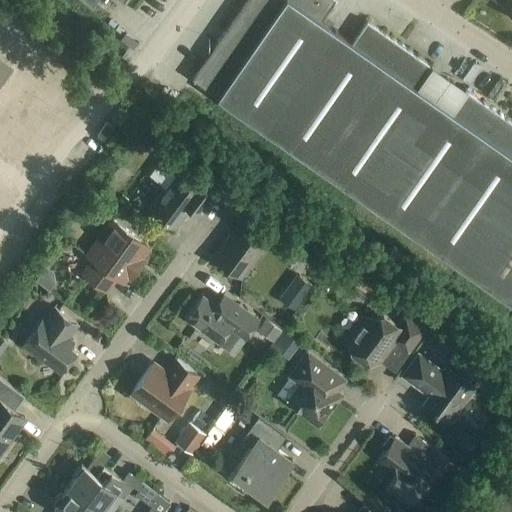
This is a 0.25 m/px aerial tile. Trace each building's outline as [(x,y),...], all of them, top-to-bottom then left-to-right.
[(266,130),(336,31),(320,20),(333,0),(247,0),(193,77),(266,130)] [(453,0),(474,10),(479,0),(453,0)] [(400,44),(367,21),(352,42),(336,31),(266,130),(315,164),(400,44)] [(400,44),(315,164),(364,198),(434,99),(418,88),(433,67),(400,44)] [(0,82),(10,69),(0,61),(0,82)] [(27,74),(21,82),(37,93),(43,85),(27,74)] [(416,235),(498,113),(465,89),(450,111),(434,99),(364,198),(416,235)] [(511,122),(498,113),(416,235),(462,268),(511,197),(511,122)] [(226,183),(201,165),(189,181),(176,172),(149,208),(174,227),(189,207),(201,217),(226,183)] [(127,188),(135,174),(121,166),(113,180),(127,188)] [(235,212),(249,192),(239,185),(225,205),(235,212)] [(511,197),(462,268),(511,302),(511,197)] [(123,281),(127,274),(132,273),(135,269),(135,264),(148,246),(112,219),(87,254),(94,259),(84,273),(106,289),(116,276),(123,281)] [(241,276),(268,238),(242,219),(214,257),(241,276)] [(328,265),(326,255),(310,257),(312,268),(328,265)] [(259,319),(224,293),(215,304),(203,295),(186,318),(218,342),(228,326),(244,338),(259,319)] [(78,323),(54,306),(45,319),(42,317),(23,344),(60,371),(75,350),(69,346),(73,340),(68,336),(78,323)] [(97,306),(88,318),(96,324),(105,312),(97,306)] [(398,325),(383,314),(364,316),(348,337),(352,353),(364,362),(380,361),(387,352),(386,351),(394,340),(408,350),(424,329),(405,315),(398,325)] [(274,340),(281,329),(266,319),(259,330),(274,340)] [(288,358),(300,342),(283,330),(271,346),(288,358)] [(326,330),(320,347),(342,355),(348,339),(326,330)] [(345,380),(330,369),(307,352),(295,368),(307,376),(288,402),(318,425),(341,394),(337,391),(345,380)] [(443,371),(418,353),(403,374),(430,394),(424,402),(434,409),(433,410),(448,421),(473,387),(446,367),(443,371)] [(187,387),(196,374),(176,359),(164,375),(151,365),(131,392),(167,418),(189,389),(187,387)] [(496,376),(489,387),(501,395),(508,385),(496,376)] [(0,452),(25,418),(14,409),(24,396),(0,378),(0,452)] [(279,407),(270,412),(277,426),(287,420),(279,407)] [(199,408),(189,422),(201,430),(210,416),(199,408)] [(193,452),(206,433),(201,430),(189,422),(188,421),(175,441),(193,452)] [(267,494),(292,460),(259,435),(234,469),(267,494)] [(414,450),(395,436),(378,459),(394,471),(383,485),(408,503),(425,481),(414,473),(425,458),(440,470),(448,458),(423,439),(414,450)] [(69,484),(101,508),(115,490),(124,497),(132,487),(103,465),(96,474),(81,463),(74,473),(76,475),(69,484)] [(62,494),(60,493),(52,502),(65,511),(106,511),(101,508),(69,484),(62,494)] [(511,511),(511,491),(503,485),(488,505),(497,511),(511,511)] [(161,495),(147,511),(162,511),(170,501),(161,495)]
